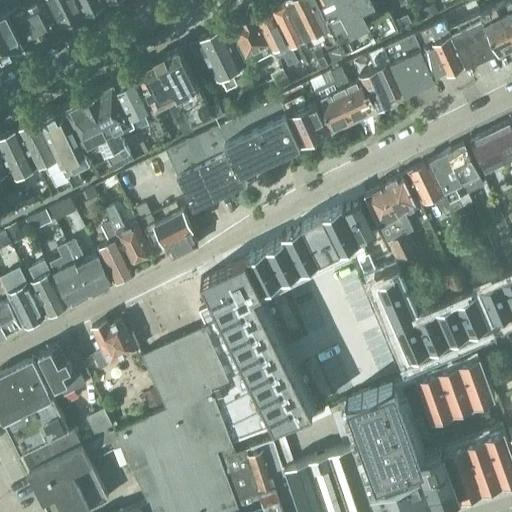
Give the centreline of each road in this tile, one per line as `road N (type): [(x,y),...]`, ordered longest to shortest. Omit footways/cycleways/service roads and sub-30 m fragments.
road 1 (residential): [(0,355),(511,97)]
road 2 (tertiary): [(0,98),(179,0)]
